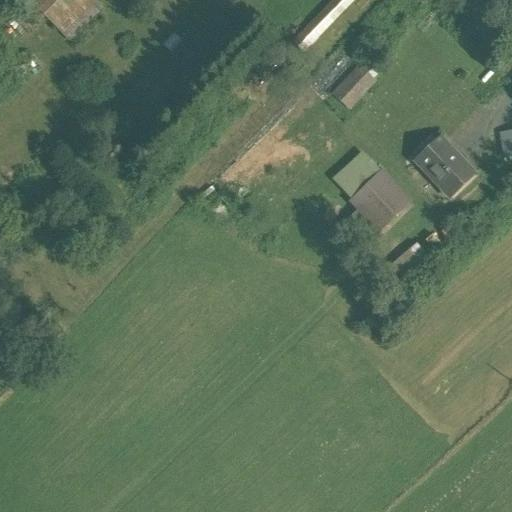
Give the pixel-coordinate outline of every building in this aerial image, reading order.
[(94,0),(35,0),(32,3),(44,15),(69,39),(101,6),(94,0)] [(335,0),(291,44),(302,55),(356,0),(335,0)] [(32,3),(16,20),(28,32),(44,15),(32,3)] [(333,96),(347,110),(375,81),(373,79),(377,75),(372,71),(368,75),(360,67),(333,96)] [(511,132),(500,134),(504,158),(511,157),(511,132)] [(477,174),(442,138),(417,162),(453,198),(477,174)] [(410,203),(364,155),(336,182),(382,230),(410,203)]
